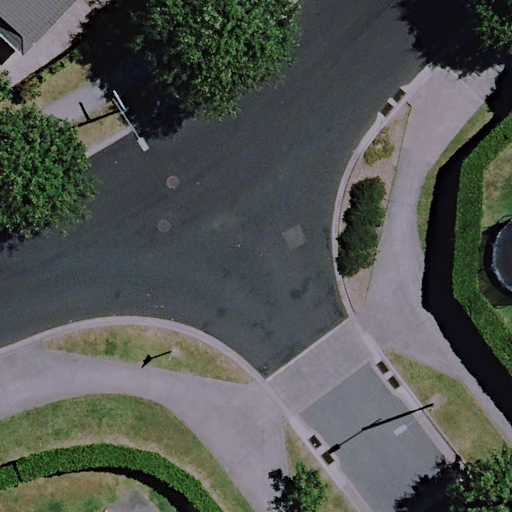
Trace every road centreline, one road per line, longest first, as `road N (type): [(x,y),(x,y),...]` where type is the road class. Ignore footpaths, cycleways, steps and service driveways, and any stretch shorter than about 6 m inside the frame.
road 1 (residential): [(169,185),(413,511)]
road 2 (residential): [(169,185),(391,0)]
road 3 (residential): [(0,272),(169,185)]
